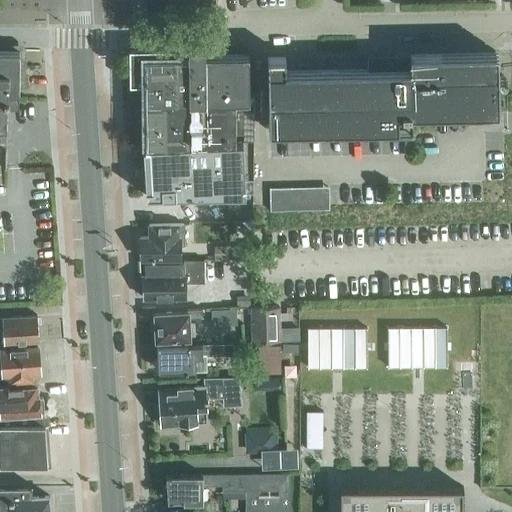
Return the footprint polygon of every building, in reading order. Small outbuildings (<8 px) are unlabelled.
[(214,12),(213,0),(147,0),(148,11),(214,12)] [(235,141),(234,110),(234,100),(248,100),(248,53),(204,54),(204,45),(187,45),(187,47),(128,48),(129,83),(136,83),(137,136),(139,136),(140,196),(244,194),(242,141),(235,141)] [(18,101),(19,49),(0,48),(0,133),(6,133),(7,110),(3,109),(3,101),(18,101)] [(412,114),(499,112),(497,52),(408,54),(408,68),(285,70),(285,56),(267,57),(268,131),(412,128),(412,114)] [(275,185),(276,208),(335,206),(334,183),(275,185)] [(178,236),(183,232),(183,224),(148,224),(148,236),(139,236),(141,259),(179,259),(178,236)] [(243,258),(243,246),(226,246),(226,259),(243,258)] [(184,282),(203,282),(203,260),(183,259),(183,261),(145,262),(145,260),(141,260),(143,298),(185,297),(184,282)] [(248,295),(236,296),(237,308),(249,307),(248,295)] [(228,324),(237,323),(237,308),(237,307),(210,308),(211,316),(228,316),(228,324)] [(281,340),(280,307),(250,308),(251,341),(281,340)] [(188,317),(202,316),(202,309),(187,310),(187,311),(155,313),(156,339),(189,338),(188,317)] [(5,343),(39,340),(37,315),(0,317),(0,329),(4,329),(5,343)] [(447,326),(390,327),(390,366),(447,366),(447,326)] [(367,367),(367,327),(307,327),(307,367),(367,367)] [(299,349),(298,340),(281,340),(281,350),(299,349)] [(233,355),(233,343),(157,344),(158,370),(205,370),(205,355),(233,355)] [(39,370),(41,370),(40,357),(38,358),(37,346),(1,349),(1,348),(0,347),(0,360),(2,361),(2,374),(8,374),(8,380),(12,383),(34,382),(34,372),(39,372),(39,370)] [(462,387),(471,387),(471,367),(462,367),(462,387)] [(223,406),(240,404),(239,377),(206,377),(206,385),(175,387),(175,389),(159,390),(161,425),(207,422),(205,398),(223,397),(223,406)] [(0,424),(44,425),(40,413),(40,411),(43,408),(43,400),(39,397),(39,395),(38,395),(37,386),(9,388),(8,386),(0,386),(0,424)] [(453,481),(481,481),(482,404),(399,404),(399,417),(421,417),(421,414),(435,414),(435,437),(414,437),(414,452),(464,452),(464,469),(453,469),(453,481)] [(322,448),(322,411),(305,410),(305,448),(322,448)] [(281,423),(250,424),(250,449),(282,449),(281,423)] [(44,425),(0,424),(0,464),(47,465),(44,425)] [(222,491),(245,490),(245,511),(289,511),(290,473),(280,473),(202,473),(202,474),(165,475),(167,500),(183,500),(183,502),(202,502),(202,480),(213,485),(222,485),(222,491)] [(8,511),(50,511),(49,495),(18,497),(17,485),(0,485),(0,511),(9,511),(8,511)] [(463,511),(463,487),(340,487),(340,511),(463,511)]
